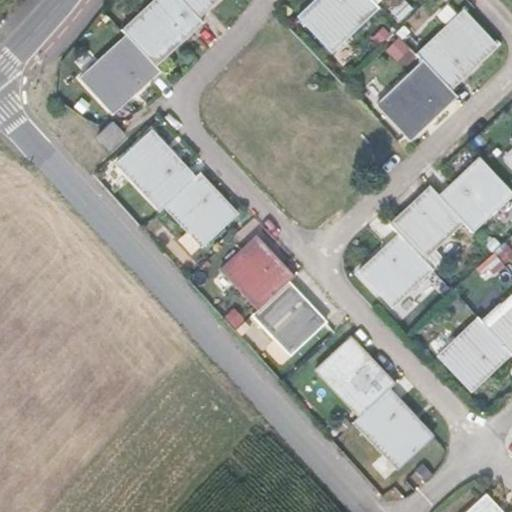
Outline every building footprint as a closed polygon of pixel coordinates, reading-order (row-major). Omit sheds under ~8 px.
[(188,18),(171,0),(148,0),(115,31),(120,37),(147,67),(194,25),(188,18)] [(206,0),(171,0),(188,18),(206,0)] [(368,7),(361,0),(315,0),(294,21),(326,56),(373,13),(368,7)] [(488,53),(455,16),(411,58),(417,64),(445,94),(488,53)] [(147,67),(120,37),(72,82),(104,117),(153,73),(147,67)] [(445,94),(417,64),(371,109),(405,145),(451,100),(445,94)] [(90,141),(104,157),(118,143),(105,128),(90,141)] [(160,212),(190,185),(148,139),(111,172),(154,217),(160,212)] [(502,205),(467,168),(434,200),(461,227),(469,236),(502,205)] [(197,252),(234,219),(196,179),(190,185),(160,212),(197,252)] [(434,200),(426,191),(386,229),(393,238),(421,266),(461,227),(434,200)] [(421,266),(393,238),(354,275),(389,311),(429,274),(421,266)] [(278,293),(284,287),(247,247),(207,282),(243,323),(278,293)] [(278,367),(315,333),(278,293),(243,323),(240,325),(278,367)] [(511,298),(480,328),(509,358),(511,361),(511,298)] [(480,328),(475,322),(437,359),(471,394),(509,358),(480,328)] [(377,402),(386,395),(345,351),(308,385),(348,429),(377,402)] [(384,481),(420,448),(377,402),(348,429),(341,435),(384,481)] [(493,511),(478,496),(462,511),(493,511)]
